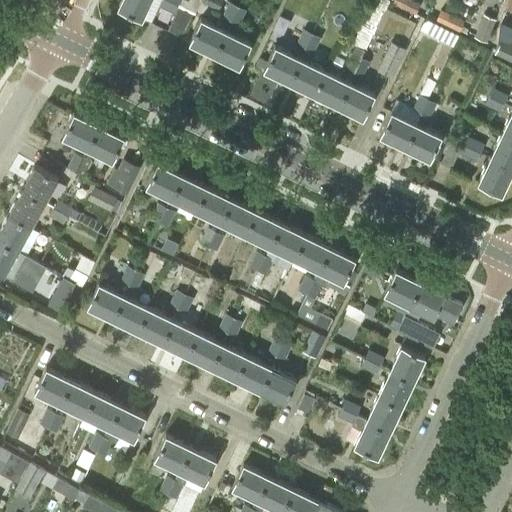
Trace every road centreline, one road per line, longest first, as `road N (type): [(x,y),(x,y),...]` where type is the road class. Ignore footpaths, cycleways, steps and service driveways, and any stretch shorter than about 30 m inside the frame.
road 1 (secondary): [(508,265),(52,37)]
road 2 (residential): [(396,494),(0,299)]
road 3 (residential): [(396,494),(508,265)]
